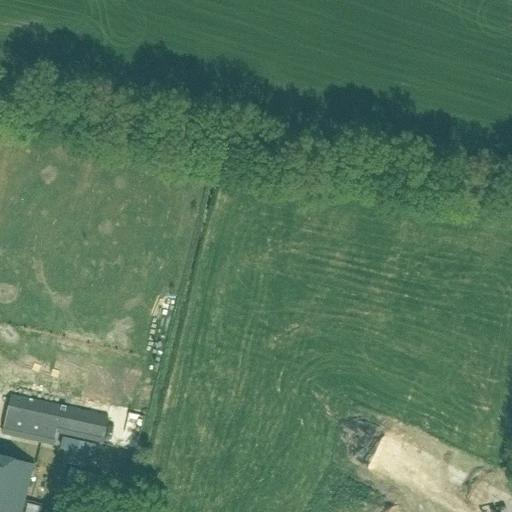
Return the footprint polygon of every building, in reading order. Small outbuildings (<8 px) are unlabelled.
[(12,392),(3,435),(54,446),(58,428),(102,439),(108,414),(12,392)] [(390,467),(410,475),(421,450),(401,442),(390,467)] [(382,445),(380,457),(394,459),(395,447),(382,445)] [(21,511),(34,465),(0,455),(0,511),(21,511)] [(70,467),(65,481),(100,493),(105,479),(70,467)]
